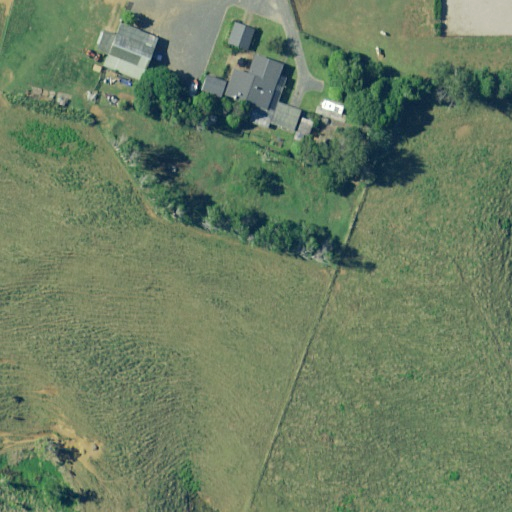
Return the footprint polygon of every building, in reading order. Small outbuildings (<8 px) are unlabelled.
[(511,0),(441,0),(442,35),(511,34),(511,0)] [(254,28),(235,21),(228,42),(247,49),(254,28)] [(157,38),(121,22),(115,35),(103,30),(96,48),(108,53),(103,64),(139,79),(157,38)] [(282,63),(255,53),(247,73),(233,68),(224,94),(255,105),(249,120),(266,127),(268,121),(293,130),(300,109),(273,99),(276,92),(272,91),(282,63)] [(225,81),(207,74),(201,90),(220,96),(225,81)] [(317,109),(345,121),(350,107),(322,96),(317,109)] [(310,122),(302,118),(297,131),(305,134),(310,122)]
